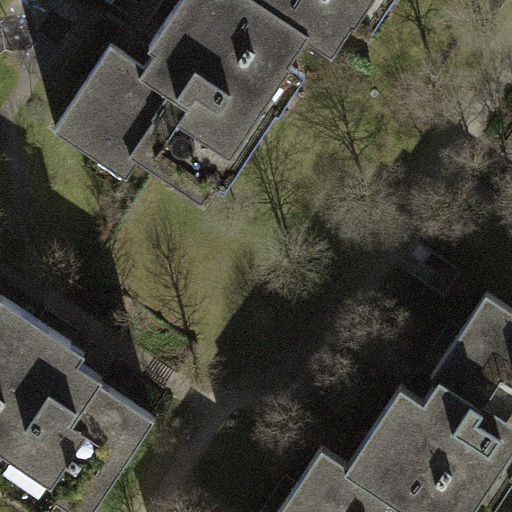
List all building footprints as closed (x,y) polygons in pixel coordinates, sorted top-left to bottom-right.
[(305,32),(259,0),(177,0),(150,41),(158,46),(144,66),(109,42),(52,124),(94,153),(106,135),(172,181),(185,163),(219,186),(271,111),(257,101),(305,32)] [(259,0),(305,32),(330,49),(363,0),(259,0)] [(348,466),(416,511),(462,511),(495,465),(509,474),(511,470),(511,304),(487,288),(429,373),(435,378),(423,395),(404,382),(348,466)] [(0,296),(0,442),(1,442),(0,443),(0,476),(10,483),(17,473),(76,511),(84,511),(150,412),(106,384),(111,376),(89,361),(94,354),(2,294),(0,296)] [(416,511),(348,466),(320,448),(276,511),(416,511)]
